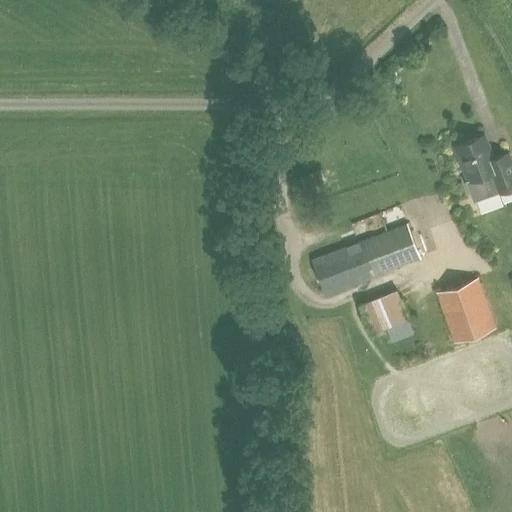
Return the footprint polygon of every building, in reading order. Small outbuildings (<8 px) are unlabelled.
[(456,145),(469,179),(465,181),(473,201),(499,191),(511,186),(511,162),(508,152),(493,158),(484,134),(456,145)] [(408,221),(357,240),(370,276),(421,258),(408,221)] [(357,240),(313,256),(325,293),(370,276),(357,240)] [(496,326),(486,298),(478,276),(437,291),(454,341),(496,326)] [(397,288),(360,302),(371,332),(408,317),(397,288)]
